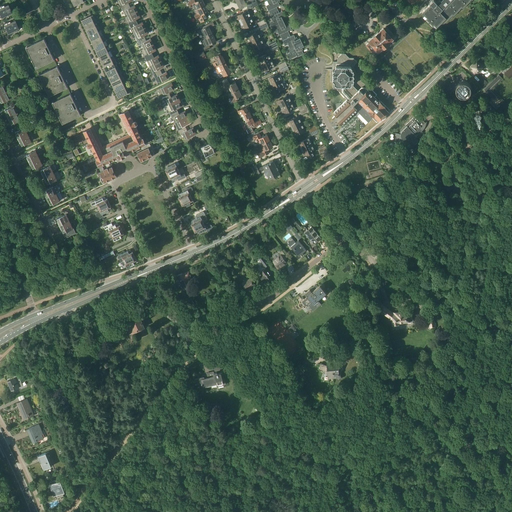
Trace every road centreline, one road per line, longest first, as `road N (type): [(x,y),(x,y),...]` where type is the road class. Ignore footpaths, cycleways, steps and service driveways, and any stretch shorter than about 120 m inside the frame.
road 1 (unclassified): [(66,511),(177,364),(343,236)]
road 2 (residential): [(72,14),(112,95),(93,113),(45,27)]
road 3 (residential): [(140,0),(205,132),(149,163)]
road 4 (residential): [(306,187),(212,0)]
road 5 (unclassified): [(420,94),(431,107),(413,158),(386,180),(314,199)]
road 6 (tertiary): [(306,187),(420,94)]
road 7 (residential): [(149,163),(112,182),(155,270)]
road 8 (tertiary): [(195,255),(306,187)]
road 9 (tertiary): [(420,94),(511,8)]
